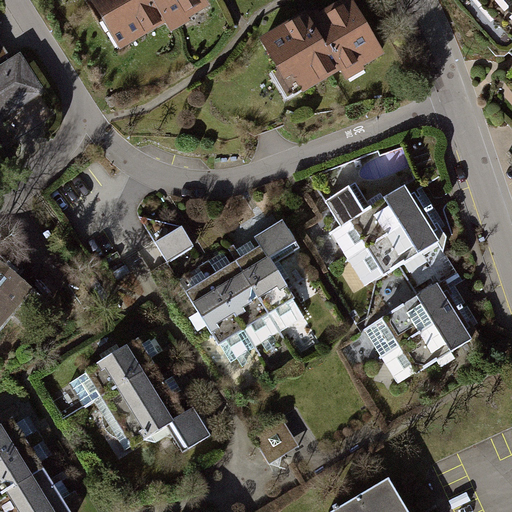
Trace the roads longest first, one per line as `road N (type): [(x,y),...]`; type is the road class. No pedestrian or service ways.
road 1 (residential): [(456,102),(235,180),(182,183),(131,161),(80,108)]
road 2 (residential): [(456,102),(511,265)]
road 3 (residential): [(80,108),(70,141),(0,198)]
road 4 (residential): [(80,108),(19,0)]
